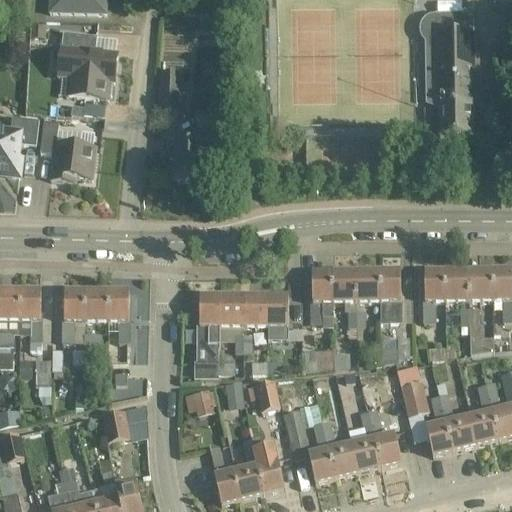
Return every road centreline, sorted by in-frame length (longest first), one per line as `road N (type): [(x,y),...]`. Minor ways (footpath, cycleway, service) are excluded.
road 1 (tertiary): [(166,242),(227,243),(311,222),(511,221)]
road 2 (residential): [(173,511),(165,469),(166,242)]
road 3 (residential): [(131,242),(157,0)]
road 4 (tertiary): [(131,242),(0,237)]
road 5 (residential): [(390,511),(511,483)]
